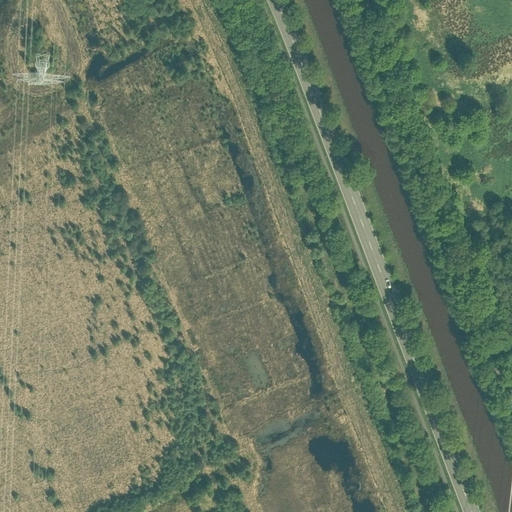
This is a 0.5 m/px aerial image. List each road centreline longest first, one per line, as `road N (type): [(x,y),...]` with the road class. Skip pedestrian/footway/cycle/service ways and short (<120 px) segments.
road 1 (track): [(430,511),(234,0)]
road 2 (primary): [(275,0),(470,511)]
road 3 (unclassified): [(357,0),(511,405)]
